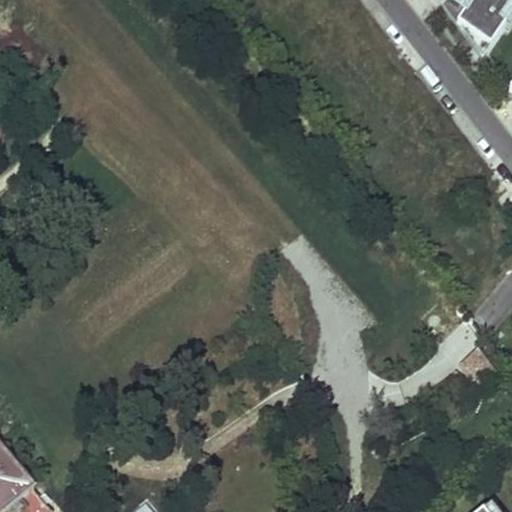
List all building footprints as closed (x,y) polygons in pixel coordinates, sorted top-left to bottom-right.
[(443,0),(430,0),(438,9),(442,5),(441,4),(444,0),(443,0)] [(511,0),(443,0),(444,0),(441,4),(442,5),(438,9),(480,62),(503,30),(499,27),(510,10),(511,11),(511,0)] [(507,33),(511,25),(511,11),(510,10),(499,27),(503,30),(507,33)] [(0,511),(45,511),(0,455),(0,511)] [(73,511),(64,502),(50,511),(73,511)]
